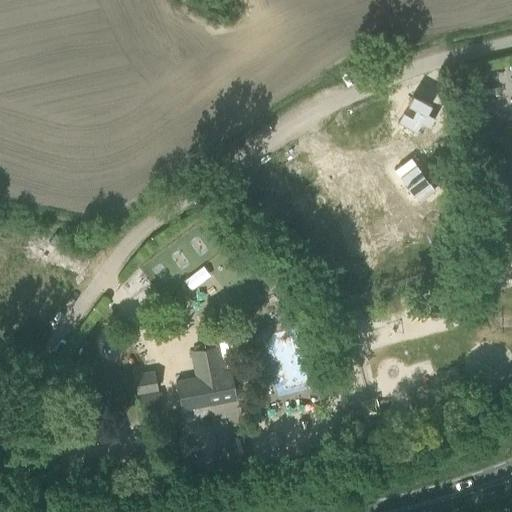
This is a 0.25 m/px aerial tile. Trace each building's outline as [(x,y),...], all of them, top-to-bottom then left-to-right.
[(403,113),(398,122),(415,131),(420,122),(429,127),(434,117),(425,113),(430,103),(412,94),(407,103),(416,108),(411,117),(403,113)] [(364,105),(356,111),(360,118),(369,112),(365,107),(364,105)] [(371,116),(361,123),(379,151),(389,145),(371,116)] [(342,129),(333,133),(338,142),(342,151),(351,147),(342,129)] [(443,141),(443,164),(455,164),(456,142),(443,141)] [(275,159),(274,170),(284,170),(283,181),(304,182),(304,172),(294,171),(295,161),(305,162),(306,152),(286,150),(285,160),(275,159)] [(401,165),(394,170),(418,201),(434,189),(427,180),(415,164),(406,171),(401,165)] [(369,179),(346,187),(350,196),(373,188),(369,179)] [(315,214),(308,215),(311,225),(317,223),(321,240),(337,236),(329,205),(313,209),(315,214)] [(392,206),(359,215),(362,226),(395,217),(392,206)] [(445,215),(435,219),(447,252),(457,248),(445,215)] [(419,236),(400,243),(407,263),(426,256),(419,236)] [(380,243),(366,247),(376,284),(390,280),(380,243)] [(348,257),(317,263),(320,283),(352,277),(348,257)] [(203,266),(183,277),(190,291),(211,280),(203,266)] [(236,398),(231,370),(222,372),(217,345),(191,350),(196,377),(175,381),(180,409),(236,398)] [(133,375),(137,394),(158,390),(154,370),(133,375)]
